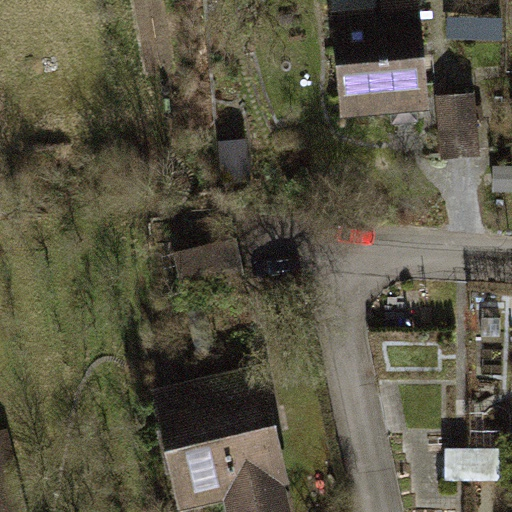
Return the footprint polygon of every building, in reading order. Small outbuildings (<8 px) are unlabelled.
[(382,0),(383,11),(337,15),(346,112),(428,105),(418,0),(382,0)] [(474,95),(441,98),(446,156),(479,153),(474,95)] [(249,179),(247,141),(223,143),(226,181),(249,179)] [(250,292),(238,238),(175,252),(188,306),(250,292)] [(282,511),(253,375),(169,394),(192,497),(233,488),(237,511),(282,511)] [(19,511),(3,442),(0,442),(0,511),(19,511)] [(501,451),(450,451),(450,477),(501,477),(501,451)]
